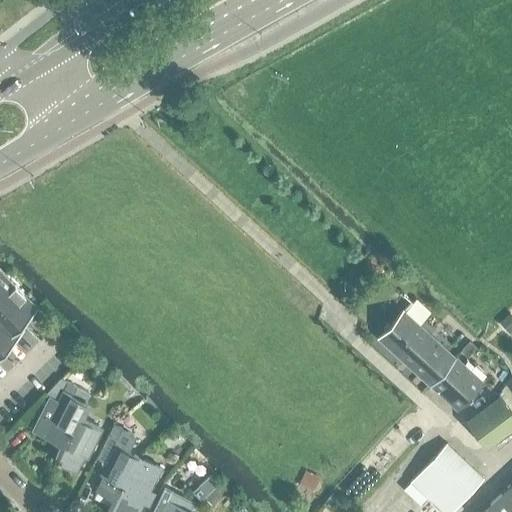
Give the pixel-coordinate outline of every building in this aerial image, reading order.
[(0,350),(23,328),(19,324),(36,308),(0,270),(0,350)] [(403,311),(378,339),(430,385),(454,357),(455,357),(403,311)] [(497,324),(505,333),(507,335),(511,329),(511,313),(510,311),(497,324)] [(454,357),(430,385),(458,410),(482,382),(454,357)] [(50,396),(33,429),(46,435),(47,434),(61,442),(61,443),(54,457),(57,459),(87,400),(90,393),(66,381),(60,378),(46,393),(50,396)] [(467,419),(487,446),(511,428),(511,412),(499,395),(467,419)] [(87,400),(57,459),(78,469),(84,456),(88,458),(104,427),(84,417),(91,402),(87,400)] [(103,475),(96,489),(112,497),(106,511),(108,511),(109,511),(139,454),(128,449),(135,436),(114,425),(98,457),(106,461),(99,473),(103,475)] [(404,489),(421,505),(422,506),(430,499),(434,502),(426,510),(427,511),(450,511),(483,478),(447,443),(421,471),(421,472),(404,489)] [(139,454),(109,511),(135,511),(136,511),(138,511),(139,511),(145,502),(151,504),(157,493),(151,490),(163,466),(139,454)] [(217,483),(207,472),(188,489),(199,501),(204,496),(217,483)] [(511,511),(511,484),(482,511),(511,511)] [(187,511),(189,508),(196,502),(170,489),(166,498),(158,511),(187,511)]
